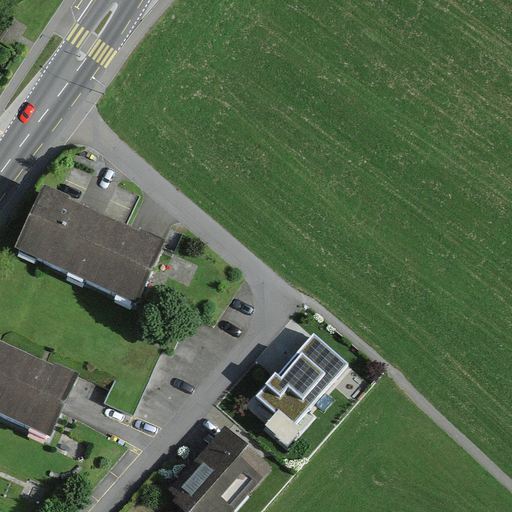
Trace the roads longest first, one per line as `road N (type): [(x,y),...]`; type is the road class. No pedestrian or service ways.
road 1 (residential): [(53,99),(243,254),(266,287),(269,314),(249,347),(98,511)]
road 2 (track): [(266,287),(322,310),(511,485)]
